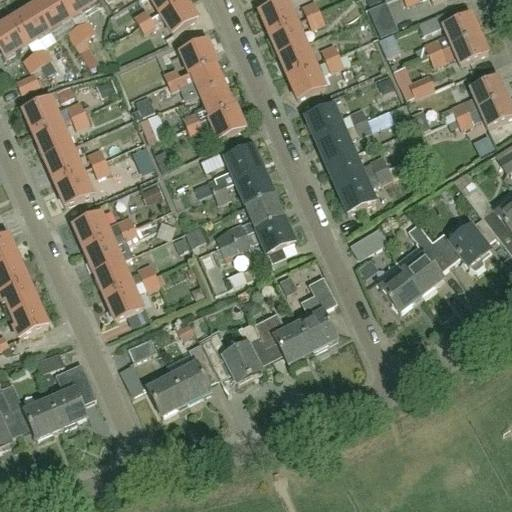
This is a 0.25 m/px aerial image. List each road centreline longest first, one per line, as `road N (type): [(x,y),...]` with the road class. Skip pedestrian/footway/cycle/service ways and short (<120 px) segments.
road 1 (residential): [(395,396),(219,0)]
road 2 (residential): [(141,472),(0,141)]
road 3 (residential): [(141,472),(276,442),(395,396)]
road 4 (residential): [(395,396),(511,323)]
road 5 (residential): [(16,511),(141,472)]
